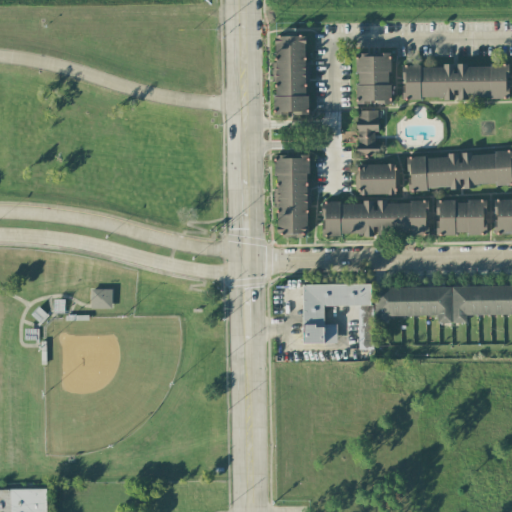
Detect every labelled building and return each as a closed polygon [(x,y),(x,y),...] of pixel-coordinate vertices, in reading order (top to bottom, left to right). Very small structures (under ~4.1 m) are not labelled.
[(306,114),(305,36),(275,36),(275,64),(273,64),(274,114),(306,114)] [(390,103),(389,54),(356,55),(357,104),(390,103)] [(507,64),(402,67),(403,100),(457,98),(457,100),(508,98),(507,64)] [(378,111),(357,110),(356,156),(377,157),(378,111)] [(306,154),(274,155),(276,236),(308,235),(306,154)] [(511,184),(511,154),(408,155),(408,189),(461,189),(474,189),(474,185),(511,184)] [(395,194),(394,164),(356,165),(356,195),(395,194)] [(511,200),(494,201),(495,233),(511,232),(511,200)] [(436,235),(486,234),(486,201),(436,201),(436,235)] [(428,234),(428,202),(322,202),(322,235),(374,236),(374,234),(428,234)] [(302,285),(303,344),(336,343),(336,324),(323,325),(323,306),(370,305),(370,284),(302,285)] [(511,286),(374,287),(374,324),(388,324),(388,316),(437,316),(437,323),(466,323),(466,315),(511,314),(511,286)] [(111,308),(111,289),(90,289),(90,309),(111,308)] [(0,489),(0,511),(46,511),(46,489),(0,489)]
